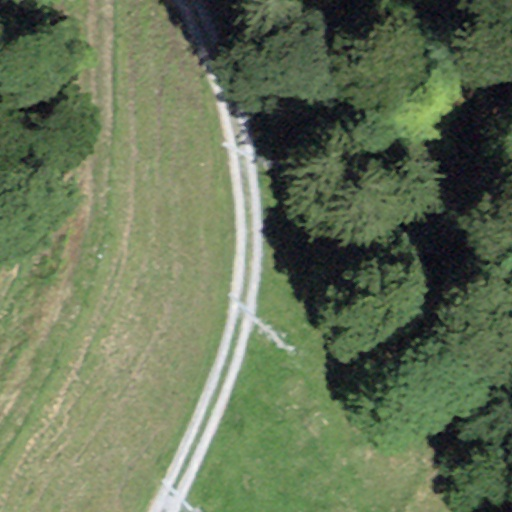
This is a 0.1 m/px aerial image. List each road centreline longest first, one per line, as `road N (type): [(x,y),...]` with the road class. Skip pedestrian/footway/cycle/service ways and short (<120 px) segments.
road 1 (track): [(190,0),(220,67),(245,157),(251,230),(237,341),(163,511)]
road 2 (track): [(0,430),(85,272),(103,156),(100,0)]
